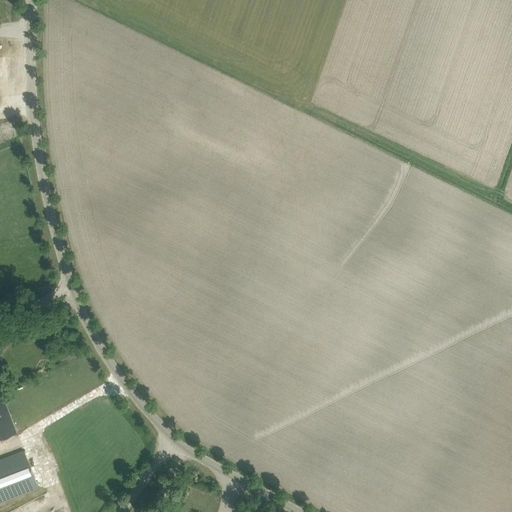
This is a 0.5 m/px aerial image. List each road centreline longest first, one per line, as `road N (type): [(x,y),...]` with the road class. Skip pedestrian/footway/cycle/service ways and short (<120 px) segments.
road 1 (unclassified): [(74,304),(39,142),(36,0)]
road 2 (unclassified): [(286,511),(175,444),(132,402),(74,304)]
